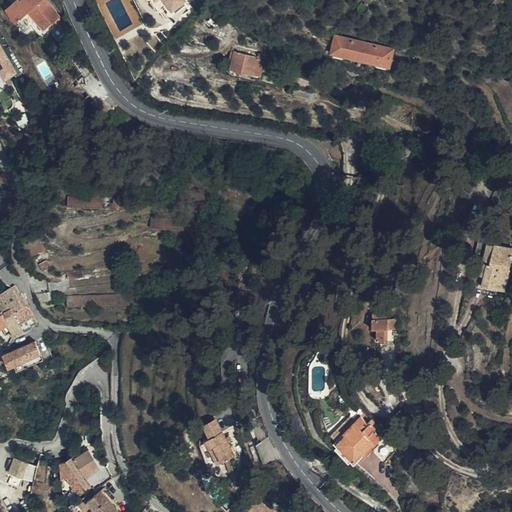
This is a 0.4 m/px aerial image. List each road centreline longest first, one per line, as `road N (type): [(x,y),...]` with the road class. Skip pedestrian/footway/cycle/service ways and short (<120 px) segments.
road 1 (unknown): [(324,203),(377,160),(336,299),(343,360),(384,411),(393,392),(376,354),(379,341),(396,344),(420,426),(458,465),(479,472),(481,458),(448,421),(443,356),(464,252),(495,173)]
road 2 (tertiary): [(75,0),(106,69),(140,107),(286,138),(321,166),(324,203),(286,281),(268,388),(282,437),(343,511)]
road 3 (unclassified): [(170,511),(121,450),(115,336),(55,326),(31,298),(13,177),(0,149)]
